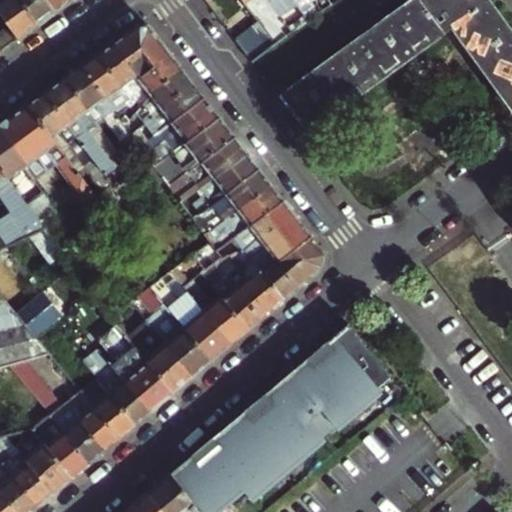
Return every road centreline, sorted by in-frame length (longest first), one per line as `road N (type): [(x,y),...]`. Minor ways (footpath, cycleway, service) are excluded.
road 1 (residential): [(78,511),(365,269)]
road 2 (residential): [(365,269),(167,0)]
road 3 (residential): [(511,457),(365,269)]
road 4 (residential): [(365,269),(511,160)]
road 5 (tertiary): [(0,87),(117,0)]
